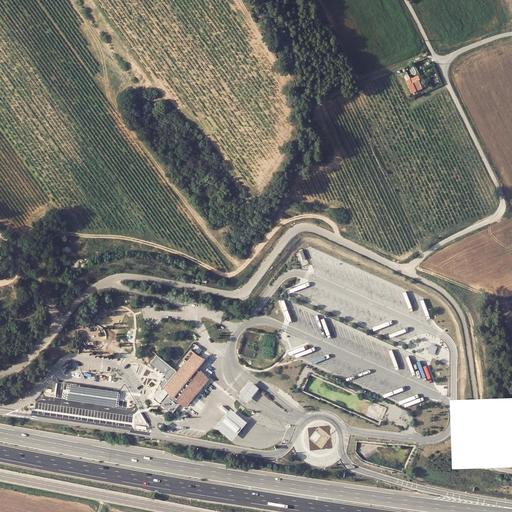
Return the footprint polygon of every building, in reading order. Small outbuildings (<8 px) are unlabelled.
[(423,88),(419,79),(418,75),(410,79),(412,83),(413,82),(417,91),(423,88)] [(299,260),(306,258),(303,249),(296,252),(299,260)] [(438,347),(431,344),(427,353),(434,356),(438,347)] [(163,389),(169,394),(160,404),(172,414),(180,404),(185,408),(192,400),(209,380),(199,368),(204,360),(190,350),(182,359),(186,362),(177,372),(157,355),(150,363),(166,375),(165,378),(160,386),(163,389)] [(245,389),(239,396),(247,402),(253,395),(258,388),(250,382),(245,389)] [(240,430),(246,422),(231,410),(225,418),(217,427),(232,439),(240,430)]
